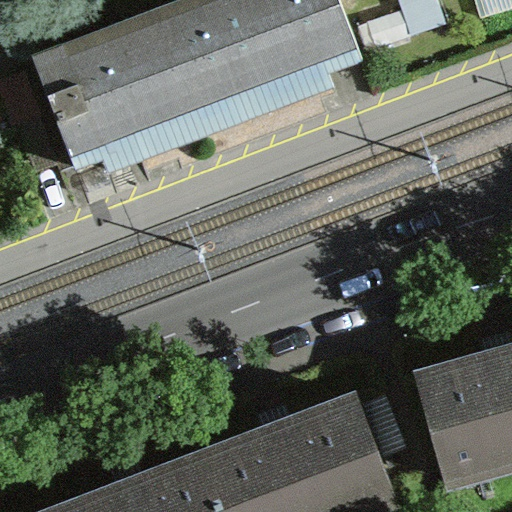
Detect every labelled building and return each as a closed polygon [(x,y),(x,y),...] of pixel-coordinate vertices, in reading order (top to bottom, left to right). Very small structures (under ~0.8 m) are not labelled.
[(109,171),(223,127),(173,0),(172,0),(32,54),(76,170),(104,159),(109,171)] [(330,71),(362,59),(340,0),(173,0),(223,127),(336,85),(331,71),(330,71)] [(511,347),(488,354),(476,357),(476,356),(418,372),(448,478),(457,475),(450,452),(480,443),(487,467),(511,460),(511,347)] [(204,451),(227,511),(315,511),(311,502),(340,491),(348,511),(354,511),(395,497),(355,393),(300,414),(301,416),(270,427),(255,433),(255,432),(204,451)] [(108,488),(57,507),(58,511),(227,511),(204,451),(153,470),(154,472),(119,485),(108,489),(108,488)]
